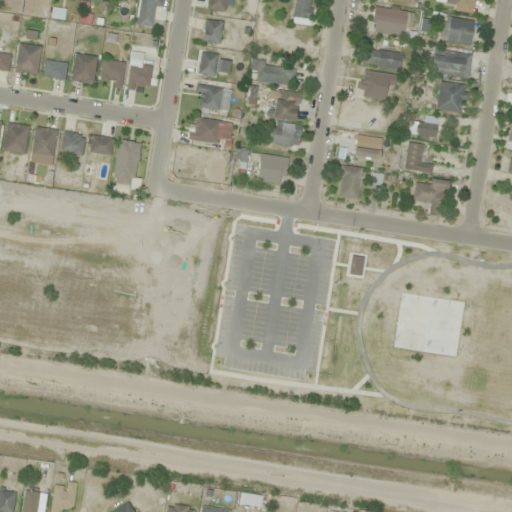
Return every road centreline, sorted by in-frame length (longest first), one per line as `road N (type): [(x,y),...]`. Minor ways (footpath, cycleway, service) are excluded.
road 1 (residential): [(161,188),(511,242)]
road 2 (residential): [(474,237),(507,0)]
road 3 (residential): [(312,212),(343,0)]
road 4 (residential): [(188,0),(161,188)]
road 5 (residential): [(0,98),(170,123)]
